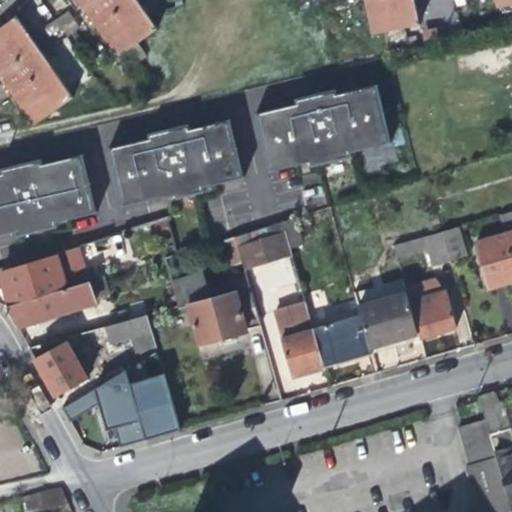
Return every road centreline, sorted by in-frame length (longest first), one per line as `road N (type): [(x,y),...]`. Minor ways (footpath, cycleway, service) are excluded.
road 1 (residential): [(74,483),(511,357)]
road 2 (residential): [(74,483),(0,343)]
